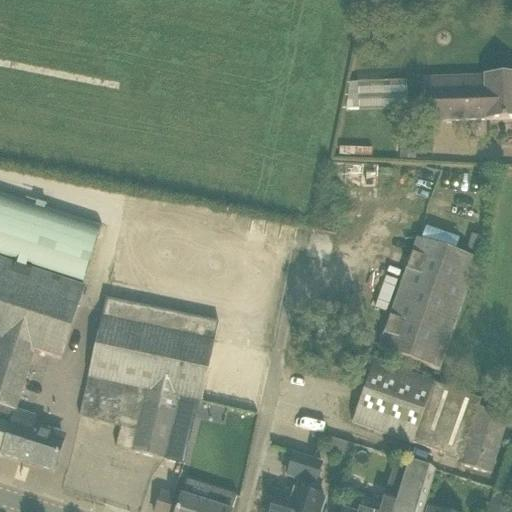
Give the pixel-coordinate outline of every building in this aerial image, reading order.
[(511,119),(511,76),(484,77),(485,90),(429,92),(430,123),(511,119)] [(359,107),(357,80),(348,81),(345,107),(359,107)] [(0,192),(0,259),(25,268),(26,265),(83,283),(102,225),(0,192)] [(478,261),(418,239),(379,350),(439,371),(478,261)] [(0,405),(16,411),(35,351),(60,359),(83,287),(25,268),(0,259),(0,405)] [(184,465),(200,402),(202,402),(215,343),(101,319),(79,418),(121,428),(116,448),(184,465)] [(374,363),(353,424),(462,460),(460,465),(491,475),(508,417),(478,409),(481,401),(374,363)] [(16,411),(0,405),(0,454),(53,472),(63,442),(38,433),(43,419),(16,411)] [(352,455),(355,444),(329,436),(326,447),(352,455)] [(321,511),(325,501),(308,495),(312,484),(316,485),(322,465),(293,456),(287,477),(299,481),(295,492),(293,498),(277,493),(271,511),(321,511)] [(409,462),(398,498),(394,511),(416,511),(430,469),(409,462)] [(231,511),(236,497),(212,489),(207,506),(181,498),(180,500),(157,493),(150,511),(231,511)] [(488,511),(509,511),(511,505),(511,497),(495,493),(488,511)] [(394,511),(398,498),(385,494),(382,505),(349,495),(343,511),(394,511)]
